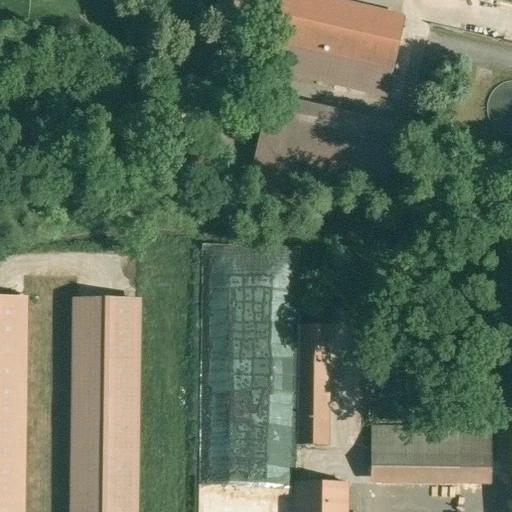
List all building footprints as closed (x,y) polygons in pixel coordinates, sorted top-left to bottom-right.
[(404,18),(326,0),(284,0),(274,46),(391,73),(404,18)] [(391,73),(274,46),(268,70),(385,97),(391,73)] [(511,86),(508,87),(501,92),(497,99),(495,107),(497,115),(502,122),(509,126),(511,126),(511,86)] [(397,139),(266,109),(253,165),(311,178),(384,195),(385,192),(397,139)] [(397,139),(385,192),(397,195),(410,142),(397,139)] [(311,178),(253,165),(249,181),(307,195),(311,178)] [(137,511),(141,302),(74,301),(71,511),(137,511)] [(0,308),(0,511),(19,511),(19,308),(0,308)] [(329,326),(299,325),(298,446),(327,446),(328,384),(329,326)] [(348,326),(329,326),(328,384),(347,385),(348,326)] [(492,433),(372,429),(371,466),(491,470),(492,433)] [(346,511),(347,484),(297,483),(296,511),(346,511)]
